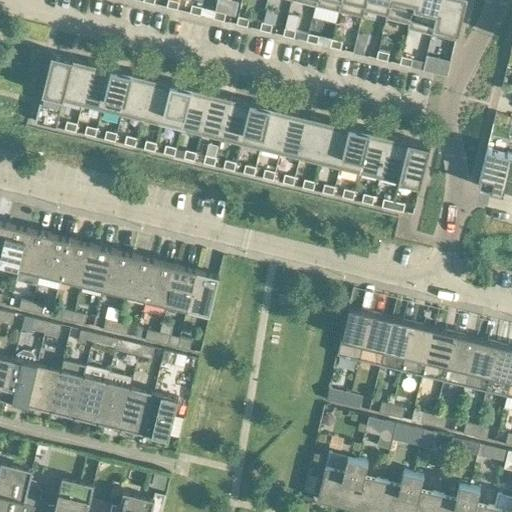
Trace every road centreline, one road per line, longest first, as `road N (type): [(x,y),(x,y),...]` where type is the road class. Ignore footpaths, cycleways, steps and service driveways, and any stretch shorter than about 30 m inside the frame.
road 1 (residential): [(2,0),(448,114)]
road 2 (residential): [(432,289),(0,182)]
road 3 (residential): [(448,114),(459,73),(501,0)]
